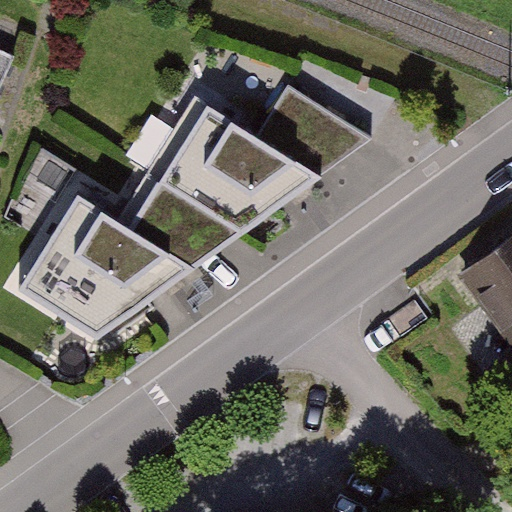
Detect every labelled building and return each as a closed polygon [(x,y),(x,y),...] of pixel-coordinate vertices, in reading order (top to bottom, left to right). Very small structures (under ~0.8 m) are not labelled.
[(0,93),(17,57),(0,48),(0,93)] [(378,142),(300,92),(271,133),(333,170),(378,142)] [(214,99),(136,216),(199,263),(333,170),(271,133),(214,99)] [(102,343),(199,263),(82,191),(17,293),(102,343)] [(511,239),(468,273),(511,331),(511,239)]
